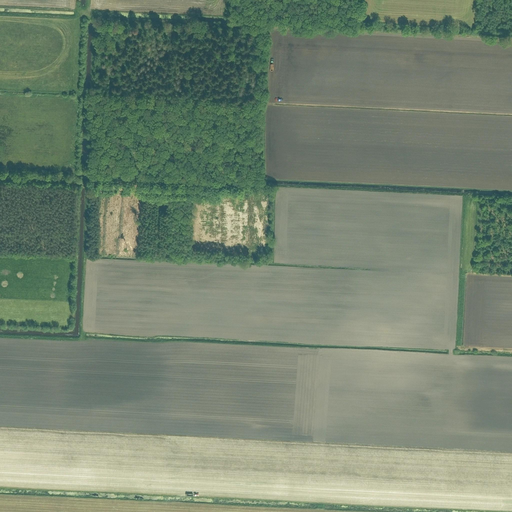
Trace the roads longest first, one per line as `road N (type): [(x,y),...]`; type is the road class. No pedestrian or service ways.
road 1 (track): [(88,0),(88,183),(0,180)]
road 2 (track): [(264,26),(511,37)]
